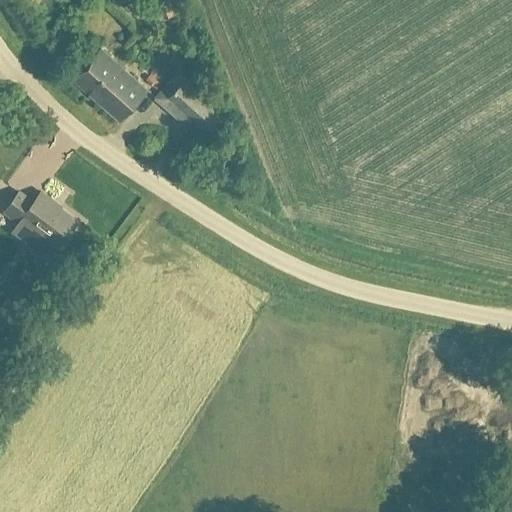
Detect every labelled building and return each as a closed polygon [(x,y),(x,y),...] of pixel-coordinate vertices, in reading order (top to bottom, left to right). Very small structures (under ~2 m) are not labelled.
[(174,0),(161,0),(165,9),(177,5),(174,0)] [(121,123),(149,92),(102,50),(74,81),(121,123)] [(185,82),(165,105),(185,124),(191,117),(210,134),(230,112),(219,102),(214,107),(185,82)] [(213,152),(161,119),(150,136),(203,169),(213,152)] [(60,247),(79,222),(54,203),(55,201),(43,192),(35,204),(21,193),(5,213),(21,225),(25,220),(60,247)]
